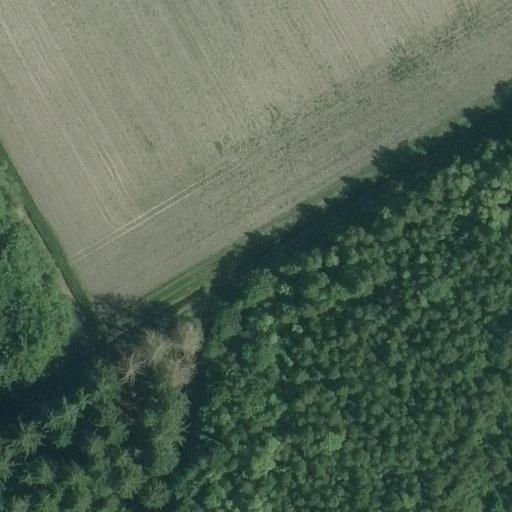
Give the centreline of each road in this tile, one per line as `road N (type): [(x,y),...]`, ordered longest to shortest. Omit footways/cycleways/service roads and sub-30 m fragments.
road 1 (track): [(511,111),(219,283)]
road 2 (track): [(207,261),(91,331)]
